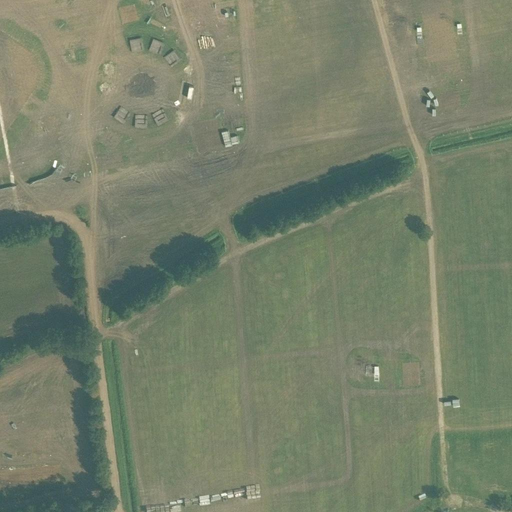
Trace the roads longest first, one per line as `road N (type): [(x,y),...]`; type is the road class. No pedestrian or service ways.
road 1 (track): [(0,223),(48,215),(75,222),(95,330)]
road 2 (track): [(95,330),(118,511)]
